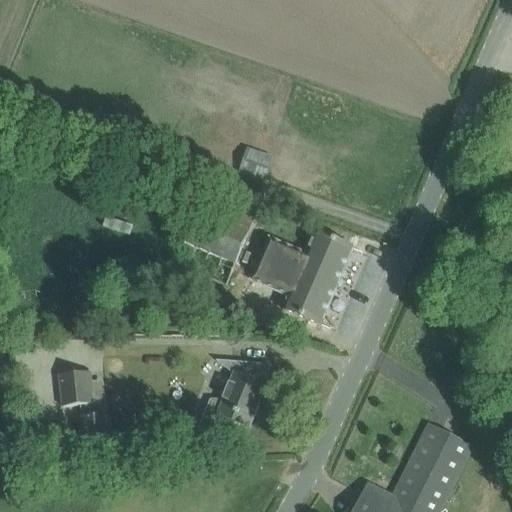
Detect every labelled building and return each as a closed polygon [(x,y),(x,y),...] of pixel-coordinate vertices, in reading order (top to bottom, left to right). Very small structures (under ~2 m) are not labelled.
[(255,222),(206,201),(177,270),(226,291),(255,222)] [(255,290),(285,303),(282,310),(321,326),(353,250),(335,242),(315,233),(305,256),(275,243),(255,290)] [(115,288),(111,310),(153,318),(158,296),(115,288)] [(263,384),(271,366),(216,362),(232,374),(221,401),(210,400),(197,433),(230,432),(233,424),(249,430),(267,386),(266,385),(263,384)] [(59,377),(63,409),(93,405),(89,373),(59,377)] [(112,447),(111,433),(109,416),(79,419),(80,433),(82,451),(112,447)] [(428,426),(424,433),(392,497),(368,485),(354,511),(442,511),(474,449),(428,426)]
